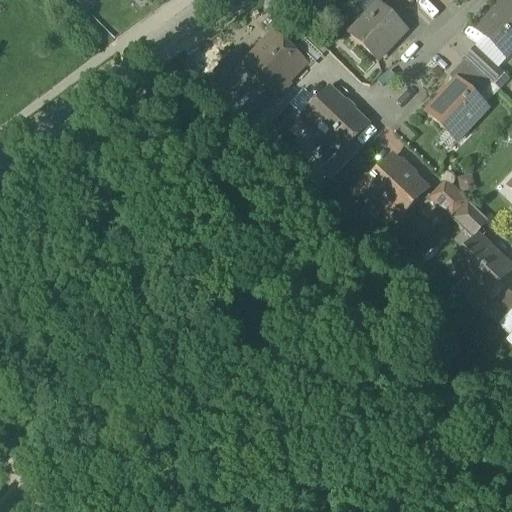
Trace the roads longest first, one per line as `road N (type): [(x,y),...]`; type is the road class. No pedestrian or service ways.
road 1 (unclassified): [(0,159),(216,0)]
road 2 (residential): [(474,0),(369,104)]
